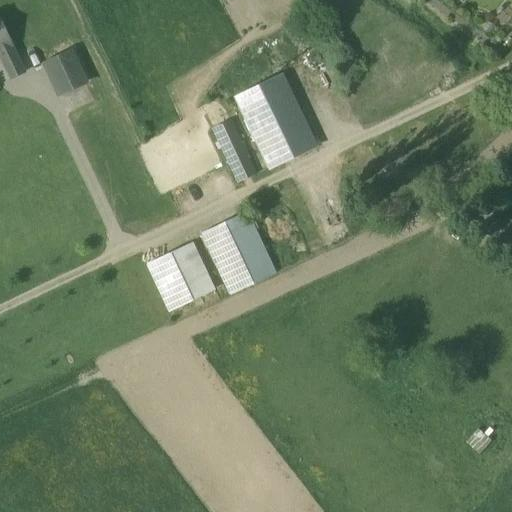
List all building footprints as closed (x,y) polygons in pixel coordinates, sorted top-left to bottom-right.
[(0,22),(0,56),(2,61),(15,55),(0,22)] [(58,95),(86,83),(72,51),(44,63),(58,95)] [(293,97),(232,126),(230,121),(213,130),(238,183),(316,147),(293,97)] [(420,131),(346,162),(359,193),(433,163),(420,131)] [(245,209),(200,230),(231,295),(276,274),(245,209)] [(189,235),(144,257),(174,322),(220,301),(189,235)] [(491,443),(478,431),(466,444),(479,456),(491,443)]
